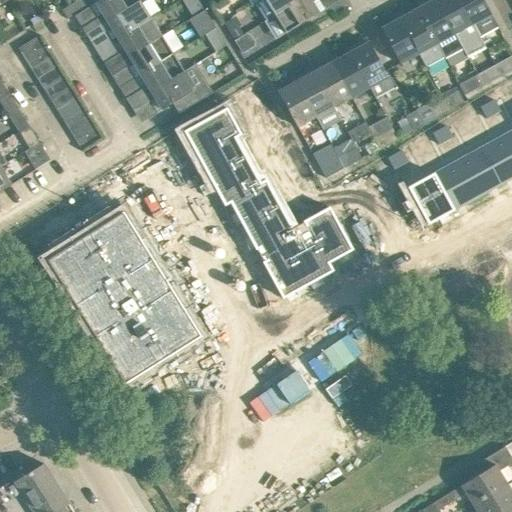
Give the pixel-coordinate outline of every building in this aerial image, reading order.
[(85,32),(134,0),(94,0),(102,13),(98,16),(91,5),(88,7),(83,0),(75,0),(62,9),(68,19),(74,16),(81,26),(85,32)] [(117,37),(150,16),(139,0),(134,0),(85,32),(91,41),(112,28),(117,37)] [(227,0),(223,0),(216,4),(219,10),(230,4),(227,0)] [(267,17),(294,0),(255,0),(253,2),(264,19),(267,17)] [(286,33),(319,12),(312,2),(315,0),(294,0),(267,17),(269,20),(275,16),(286,33)] [(444,57),(462,47),(436,0),(428,0),(430,2),(418,9),(444,57)] [(486,47),(473,24),(459,0),(436,0),(462,47),(468,57),(486,47)] [(459,0),(473,24),(481,38),(499,28),(483,0),(459,0)] [(193,17),(189,19),(200,37),(206,34),(216,27),(204,9),(194,16),(193,17)] [(427,66),(444,57),(418,9),(406,15),(403,11),(399,13),(427,66)] [(426,67),(427,66),(399,13),(392,17),(394,22),(382,28),(381,28),(400,64),(419,53),(426,67)] [(107,67),(161,35),(150,16),(117,37),(124,48),(103,61),(107,67)] [(235,16),(223,23),(232,37),(242,31),(239,27),(241,25),(235,16)] [(0,31),(0,43),(1,45),(19,34),(12,23),(0,31)] [(247,33),(234,40),(242,53),(255,46),(254,45),(255,42),(250,34),(248,34),(247,33)] [(45,46),(39,37),(39,35),(18,48),(25,58),(45,46)] [(139,72),(172,52),(161,35),(107,67),(113,76),(134,63),(139,72)] [(222,38),(211,45),(215,52),(216,51),(226,44),(222,38)] [(394,88),(388,77),(367,38),(360,42),(362,46),(350,52),(370,87),(376,98),(394,88)] [(30,67),(50,54),(45,46),(25,58),(30,67)] [(129,103),(183,70),(172,52),(139,72),(146,84),(125,97),(129,103)] [(370,87),(350,52),(338,59),(336,55),(331,58),(352,97),(370,87)] [(36,77),(57,64),(50,54),(30,67),(36,77)] [(511,55),(498,63),(504,73),(511,69),(511,55)] [(333,107),(352,97),(331,58),(324,61),(327,65),(315,72),(313,67),(312,68),(333,107)] [(43,87),(63,75),(57,64),(36,77),(43,87)] [(483,85),(497,77),(491,67),(477,75),(483,85)] [(316,117),(333,107),(312,68),(295,77),(316,117)] [(205,82),(195,88),(183,70),(129,103),(135,112),(156,99),(162,110),(172,103),(179,113),(212,93),(205,82)] [(49,98),(70,85),(63,75),(43,87),(49,98)] [(468,93),(483,85),(477,75),(462,83),(468,93)] [(261,77),(251,83),(255,90),(265,84),(261,77)] [(298,127),(316,117),(295,77),(289,81),(291,85),(279,91),(278,91),(298,127)] [(265,84),(255,90),(258,97),(269,92),(265,84)] [(55,107),(75,95),(70,85),(49,98),(55,107)] [(464,102),(458,92),(456,87),(443,94),(451,109),(464,102)] [(269,92),(258,97),(262,104),(273,99),(269,92)] [(0,101),(7,113),(17,107),(9,94),(0,99),(0,101)] [(62,118),(82,105),(75,95),(55,107),(62,118)] [(273,99),(262,104),(266,111),(276,106),(273,99)] [(495,100),(488,104),(494,114),(501,110),(495,100)] [(435,118),(429,107),(428,103),(417,110),(425,123),(435,118)] [(488,104),(481,108),(486,118),(494,114),(488,104)] [(69,129),(89,116),(82,105),(62,118),(69,129)] [(276,106),(266,111),(270,118),(280,113),(276,106)] [(16,128),(26,122),(17,107),(7,113),(16,128)] [(227,107),(184,131),(224,204),(224,206),(230,202),(283,298),(332,271),(334,271),(329,262),(352,249),(329,207),(305,220),(304,220),(303,221),(304,221),(292,228),(266,180),(260,183),(236,138),(242,134),(241,133),(241,134),(227,107)] [(415,129),(425,123),(417,110),(407,115),(411,122),(401,128),(405,135),(415,129)] [(280,113),(270,118),(274,125),(284,120),(280,113)] [(74,138),(95,126),(89,116),(69,129),(74,138)] [(377,136),(392,128),(386,117),(371,125),(377,136)] [(284,120),(274,125),(277,132),(288,127),(284,120)] [(365,122),(351,130),(357,141),(371,133),(365,122)] [(74,138),(82,150),(102,138),(95,126),(74,138)] [(447,126),(440,130),(445,140),(453,136),(447,126)] [(288,127),(277,132),(281,139),(292,133),(288,127)] [(29,148),(39,141),(31,128),(20,135),(29,148)] [(440,130),(433,134),(439,144),(445,140),(440,130)] [(511,147),(505,134),(481,147),(501,184),(511,178),(511,147)] [(294,138),(284,144),(287,150),(298,145),(294,138)] [(33,166),(48,156),(39,141),(29,148),(29,149),(24,152),(33,166)] [(298,145),(287,150),(289,154),(291,157),(302,152),(298,145)] [(481,147),(456,161),(476,197),(501,184),(481,147)] [(348,165),(362,158),(357,149),(344,157),(348,165)] [(402,150),(395,154),(401,165),(408,161),(402,150)] [(302,152),(291,157),(295,165),(306,159),(302,152)] [(395,154),(388,158),(394,169),(401,165),(395,154)] [(306,159),(295,165),(299,172),(309,166),(306,159)] [(325,178),(343,168),(338,159),(321,169),(325,178)] [(456,161),(432,174),(452,210),(476,197),(456,161)] [(0,191),(11,185),(0,166),(0,191)] [(309,166),(299,172),(303,179),(313,173),(309,166)] [(313,173),(303,179),(307,186),(317,180),(313,173)] [(432,174),(408,187),(412,194),(428,224),(452,210),(432,174)] [(317,180),(307,186),(311,193),(321,187),(317,180)] [(321,187),(311,193),(312,196),(315,200),(325,194),(321,187)] [(122,213),(47,261),(124,383),(199,335),(122,213)] [(498,470),(511,461),(511,441),(478,463),(483,471),(434,502),(439,510),(466,492),(473,503),(506,482),(498,470)] [(0,511),(57,511),(69,505),(68,503),(67,503),(44,465),(45,465),(44,463),(0,490),(0,511)] [(497,511),(511,503),(511,492),(506,482),(473,503),(478,511),(497,511)] [(511,511),(511,503),(497,511),(511,511)]
